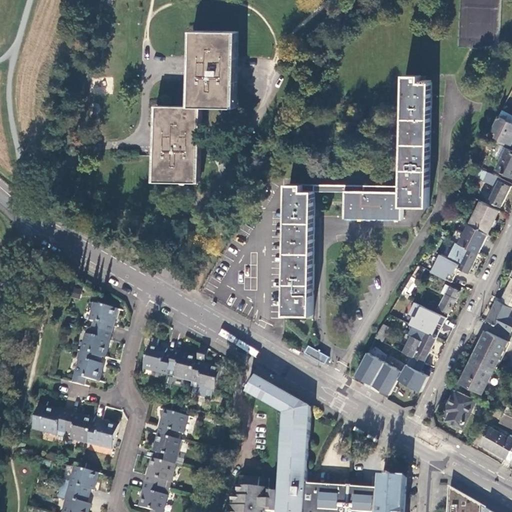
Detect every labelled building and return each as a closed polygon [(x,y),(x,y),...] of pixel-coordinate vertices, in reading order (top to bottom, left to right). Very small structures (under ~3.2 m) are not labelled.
[(195,32),(195,57),(194,70),(194,81),(194,107),(201,107),(236,107),(237,81),(237,57),(237,32),(195,32)] [(404,187),(404,206),(430,207),(433,80),(425,80),(425,83),(422,82),(422,76),(406,76),(404,187)] [(159,144),(158,162),(158,181),(181,182),(200,182),(201,132),(201,107),(194,107),(159,106),(159,139),(159,144)] [(511,114),(504,110),(500,118),(501,118),(494,131),(500,134),(498,138),(511,144),(511,123),(507,121),(511,114)] [(508,149),(511,150),(511,148),(511,144),(498,138),(496,142),(508,149)] [(479,161),(487,165),(494,150),(487,147),(479,161)] [(511,176),(511,150),(508,149),(498,170),(511,176)] [(511,186),(511,185),(511,184),(501,179),(488,173),(484,181),(496,187),(490,201),(503,207),(511,188),(511,186)] [(287,315),(313,316),(314,275),(316,205),(316,192),(316,186),(291,185),(290,204),(287,315)] [(404,206),(404,187),(347,186),(347,192),(347,218),(362,219),(403,219),(404,206)] [(489,234),(501,211),(482,202),(470,224),(489,234)] [(454,217),(449,214),(438,233),(443,236),(454,217)] [(480,254),(489,234),(470,224),(460,244),(480,254)] [(443,255),(434,273),(454,283),(458,276),(457,276),(460,268),(470,273),(480,254),(460,244),(459,244),(451,259),(443,255)] [(511,283),(503,301),(511,305),(511,283)] [(437,310),(451,315),(459,289),(445,285),(437,310)] [(92,329),(112,333),(118,309),(94,302),(89,320),(94,321),(92,329)] [(511,317),(510,317),(511,311),(511,308),(498,302),(488,322),(511,333),(511,317)] [(444,327),(448,319),(416,303),(410,315),(415,317),(411,325),(426,331),(439,338),(444,327)] [(384,326),(377,339),(384,343),(391,329),(384,326)] [(106,357),(112,333),(92,329),(87,327),(86,333),(81,351),(101,356),(106,357)] [(413,357),(426,363),(439,338),(426,331),(422,340),(415,337),(406,354),(413,357)] [(476,357),(496,367),(509,342),(488,332),(476,357)] [(170,369),(174,354),(167,352),(169,348),(151,344),(145,368),(169,375),(170,369)] [(321,360),(327,363),(331,357),(328,355),(324,353),(311,346),(307,352),(321,360)] [(199,357),(175,350),(174,354),(170,369),(177,371),(175,376),(193,381),(198,362),(199,357)] [(100,362),(101,356),(81,351),(73,382),(85,385),(87,378),(99,381),(104,364),(100,362)] [(386,362),(370,353),(357,376),(373,385),(386,362)] [(404,372),(400,380),(423,392),(430,377),(421,372),(423,368),(426,363),(413,357),(404,372)] [(484,393),(496,367),(476,357),(463,382),(484,393)] [(222,368),(198,362),(193,381),(200,383),(198,388),(199,388),(214,392),(216,392),(222,368)] [(386,362),(373,385),(391,395),(400,380),(404,372),(386,362)] [(307,484),(313,407),(288,393),(258,376),(252,388),(250,386),(248,389),(250,390),(249,393),(286,414),(280,495),(269,494),(270,491),(268,491),(269,481),(261,480),(261,477),(242,476),(241,486),(238,486),(238,490),(236,490),(236,495),(234,495),(234,500),(232,500),(231,505),(230,505),(229,511),(405,511),(408,479),(382,477),(382,489),(307,484)] [(214,392),(199,388),(197,395),(212,399),(214,392)] [(462,428),(476,399),(455,389),(447,405),(452,408),(446,419),(462,428)] [(72,412),(41,404),(34,428),(66,436),(67,432),(72,412)] [(158,434),(178,439),(180,432),(185,434),(189,416),(165,410),(158,434)] [(95,418),(72,412),(67,432),(73,434),(72,438),(89,443),(94,423),(95,418)] [(100,425),(94,423),(89,443),(113,450),(120,425),(102,420),(100,425)] [(507,458),(511,449),(511,440),(491,428),(481,444),(507,459),(507,458)] [(176,465),(183,440),(178,439),(158,434),(153,453),(158,454),(156,460),(176,465)] [(171,482),(176,465),(156,460),(152,458),(145,482),(165,487),(167,481),(171,482)] [(72,483),(65,481),(62,490),(89,497),(91,490),(95,492),(100,473),(76,467),(72,483)] [(163,494),(165,487),(145,482),(139,507),(152,510),(151,511),(163,511),(168,495),(163,494)] [(496,511),(450,485),(448,511),(496,511)] [(89,497),(62,490),(60,498),(67,500),(64,511),(89,511),(91,504),(87,503),(89,497)]
